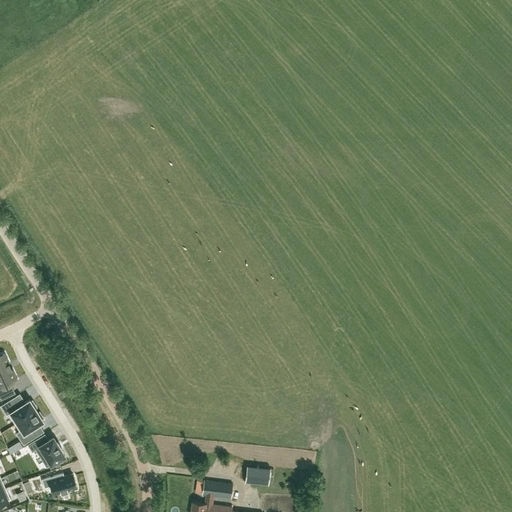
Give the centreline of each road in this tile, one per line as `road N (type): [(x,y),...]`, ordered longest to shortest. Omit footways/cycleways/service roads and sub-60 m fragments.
road 1 (tertiary): [(148,511),(145,468),(131,434),(51,304)]
road 2 (residential): [(95,511),(85,459),(9,331)]
